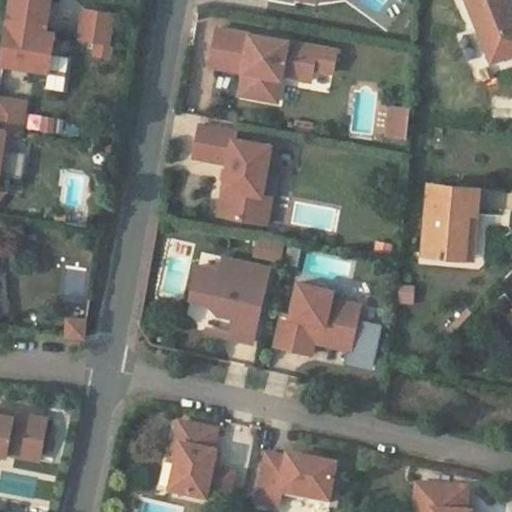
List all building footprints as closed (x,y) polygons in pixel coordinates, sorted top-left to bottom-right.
[(12,0),(11,10),(48,16),(50,0),(12,0)] [(511,53),(511,0),(466,0),(492,62),(511,53)] [(115,13),(86,8),(81,37),(111,42),(115,13)] [(46,31),(48,16),(11,10),(9,26),(46,31)] [(9,26),(3,63),(49,71),(55,32),(46,31),(9,26)] [(217,27),(210,66),(244,71),(240,94),(261,98),(263,81),(281,84),(283,75),(312,81),(314,68),(334,72),(338,49),(288,40),(287,44),(278,42),(279,39),(217,27)] [(279,101),(281,84),(263,81),(261,98),(279,101)] [(28,102),(0,97),(0,128),(11,130),(23,132),(28,102)] [(410,107),(392,106),(390,135),(407,137),(410,107)] [(236,133),(200,126),(194,157),(229,164),(219,216),(266,225),(271,197),(262,195),(272,146),(235,139),(236,133)] [(8,152),(11,130),(0,128),(0,190),(8,192),(11,175),(0,173),(0,167),(3,151),(8,152)] [(480,189),(430,185),(423,253),(465,257),(470,213),(477,214),(480,189)] [(465,257),(473,258),(477,214),(470,213),(465,257)] [(199,266),(192,298),(214,303),(223,305),(220,314),(236,317),(232,337),(254,342),(270,267),(225,257),(221,271),(199,266)] [(282,314),(275,346),(311,354),(314,342),(350,350),(361,305),(332,298),(333,291),(299,282),(291,316),(282,314)] [(223,305),(214,303),(208,332),(232,337),(236,317),(220,314),(223,305)] [(84,337),(85,320),(68,319),(68,336),(84,337)] [(0,446),(24,452),(31,415),(2,409),(1,414),(0,414),(0,446)] [(218,431),(179,422),(174,445),(181,447),(178,462),(171,492),(207,500),(217,454),(213,453),(218,431)] [(181,447),(174,445),(170,461),(178,462),(181,447)] [(24,452),(0,446),(0,451),(23,456),(24,452)] [(266,455),(257,504),(279,508),(282,494),(330,503),(337,466),(288,457),(288,459),(266,455)] [(467,511),(469,488),(417,485),(415,511),(467,511)]
